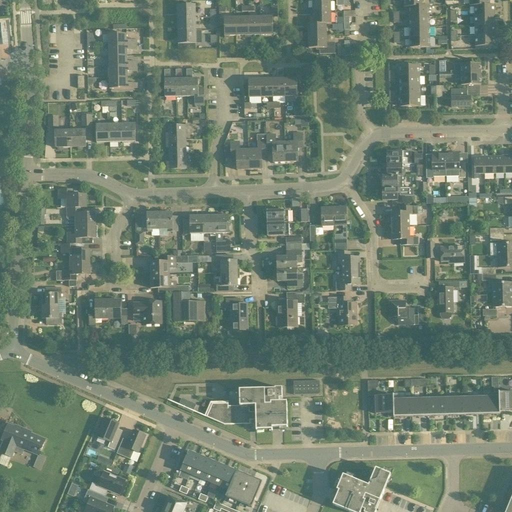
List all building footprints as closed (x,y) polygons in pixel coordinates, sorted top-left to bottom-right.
[(403,0),(404,8),(408,8),(408,7),(423,7),(423,0),(403,0)] [(311,13),(330,13),(330,1),(312,1),(312,9),(311,9),(311,13)] [(195,5),(177,6),(177,17),(195,17),(195,5)] [(494,14),(494,5),(489,5),(474,6),(474,15),(494,14)] [(408,7),(408,8),(409,16),(428,16),(428,6),(423,7),(408,7)] [(330,25),(330,13),(311,13),(311,17),(312,17),(312,24),(326,25),(330,25)] [(474,15),(474,26),(494,26),(494,14),(474,15)] [(409,16),(409,26),(428,26),(428,16),(409,16)] [(177,17),(177,30),(196,30),(195,17),(177,17)] [(272,17),(260,18),(260,36),(273,35),(272,17)] [(236,36),(236,18),(223,19),(224,38),(228,38),(228,36),(236,36)] [(249,18),(236,18),(236,36),(244,36),(244,37),(249,37),(249,18)] [(252,37),(252,36),(260,36),(260,18),(249,18),(249,37),(252,37)] [(308,29),(308,36),(326,35),(326,25),(312,24),(307,24),(307,29),(308,29)] [(409,26),(409,37),(429,37),(428,26),(409,26)] [(474,26),(474,36),(494,35),(494,26),(474,26)] [(196,44),(196,40),(196,30),(177,30),(177,40),(178,45),(196,44)] [(92,34),(86,34),(87,46),(94,46),(94,41),(92,39),(92,34)] [(126,35),(108,35),(108,47),(136,46),(136,40),(130,40),(126,40),(126,35)] [(308,40),(308,49),(316,49),(316,50),(319,50),(319,55),(334,55),(334,43),(326,43),(326,40),(326,35),(308,36),(308,40)] [(475,47),(495,47),(494,40),(494,35),(474,36),(474,40),(475,47)] [(429,48),(429,40),(429,37),(409,37),(409,40),(409,49),(429,48)] [(108,47),(108,57),(126,56),(126,51),(136,51),(136,46),(108,47)] [(127,62),(126,56),(108,57),(109,68),(137,67),(136,62),(127,62)] [(445,72),(445,79),(451,79),(451,76),(454,76),(480,76),(480,64),(454,65),(454,72),(451,72),(445,72)] [(399,66),(399,75),(419,75),(419,66),(399,66)] [(109,68),(109,78),(127,78),(127,72),(137,72),(137,67),(109,68)] [(419,86),(419,75),(399,75),(399,86),(419,86)] [(460,86),(466,86),(479,86),(480,86),(480,76),(454,76),(454,80),(460,80),(460,86)] [(127,78),(109,78),(109,90),(137,89),(137,83),(127,84),(127,78)] [(187,79),(176,80),(176,98),(187,98),(187,79)] [(198,79),(187,79),(187,98),(194,97),(194,107),(204,106),(204,89),(198,89),(198,79)] [(284,80),(285,98),(297,97),(297,83),(298,83),(298,79),(284,80)] [(176,80),(164,80),(164,98),(176,98),(176,80)] [(261,98),(260,80),(247,80),(247,84),(248,84),(248,98),(261,98)] [(273,80),(260,80),(261,98),(273,98),(273,80)] [(273,98),(285,98),(284,80),(273,80),(273,98)] [(399,86),(399,96),(419,96),(419,86),(399,86)] [(479,98),(479,92),(467,92),(467,90),(451,91),(451,97),(450,97),(451,108),(471,108),(470,98),(479,98)] [(420,107),(419,96),(399,96),(400,108),(420,107)] [(92,127),(92,116),(81,116),(81,127),(92,127)] [(58,117),(47,117),(47,128),(58,128),(58,117)] [(135,124),(122,125),(122,143),(135,142),(135,124)] [(109,143),(109,125),(96,125),(96,143),(109,143)] [(122,125),(109,125),(109,143),(122,143),(122,125)] [(185,139),(185,125),(167,126),(167,134),(165,134),(165,140),(185,139)] [(70,148),(70,131),(55,131),(55,148),(70,148)] [(85,131),(70,131),(70,148),(85,148),(85,131)] [(275,143),(275,134),(266,135),(266,141),(266,150),(272,150),(273,163),(286,163),(285,143),(275,143)] [(293,142),(285,143),(286,163),(297,162),(297,148),(303,148),(302,134),(293,134),(293,142)] [(168,148),(168,154),(186,154),(185,139),(165,140),(165,148),(168,148)] [(257,150),(248,150),(248,170),(261,170),(261,156),(267,156),(266,150),(266,141),(257,142),(257,150)] [(230,148),(224,148),(225,157),(230,157),(230,162),(236,162),(237,171),(248,170),(248,150),(239,150),(239,142),(229,143),(230,148)] [(386,152),(386,164),(402,164),(410,164),(410,158),(407,159),(407,152),(402,152),(402,150),(396,150),(396,152),(386,152)] [(451,155),(445,155),(445,177),(458,177),(458,178),(465,178),(465,164),(459,164),(458,153),(451,153),(451,155)] [(186,170),(186,154),(168,154),(168,162),(166,162),(166,170),(186,170)] [(416,164),(422,164),(422,154),(414,155),(414,164),(416,164)] [(445,177),(445,155),(439,156),(439,154),(432,154),(432,165),(425,165),(426,179),(433,179),(433,178),(445,177)] [(484,157),(473,157),(473,175),(485,175),(484,157)] [(494,157),(484,157),(485,175),(495,175),(494,157)] [(495,175),(505,174),(505,157),(494,157),(495,175)] [(386,164),(386,176),(397,176),(405,176),(405,171),(402,171),(402,164),(386,164)] [(397,176),(386,176),(381,176),(381,189),(397,188),(401,188),(401,182),(397,182),(397,176)] [(397,188),(381,189),(382,201),(397,201),(397,194),(407,194),(406,188),(401,188),(397,188)] [(66,209),(81,209),(87,208),(86,196),(73,196),(72,190),(58,190),(58,199),(66,199),(66,209)] [(468,198),(447,198),(447,206),(468,205),(468,198)] [(391,213),(391,227),(409,226),(408,215),(417,215),(417,207),(403,207),(403,213),(391,213)] [(321,227),(334,227),(333,208),(321,208),(321,227)] [(335,251),(347,251),(346,233),(345,208),(333,208),(334,227),(342,227),(343,235),(335,235),(335,251)] [(75,217),(75,227),(95,226),(95,214),(81,214),(81,209),(66,209),(67,218),(75,217)] [(266,211),(267,224),(288,223),(288,210),(266,211)] [(309,210),(298,211),(299,223),(309,223),(309,210)] [(159,213),(159,211),(154,211),(154,213),(146,214),(147,218),(141,218),(141,219),(135,219),(135,232),(135,245),(144,245),(144,233),(152,233),(152,230),(159,230),(159,213)] [(172,213),(159,213),(159,230),(167,230),(167,232),(178,232),(177,217),(172,217),(172,213)] [(190,235),(203,234),(202,216),(189,216),(189,220),(182,220),(182,235),(190,235)] [(215,216),(202,216),(203,234),(215,234),(215,216)] [(228,216),(215,216),(215,234),(216,234),(216,246),(216,253),(230,253),(230,246),(230,241),(223,241),(223,234),(229,234),(228,216)] [(289,236),(288,223),(267,224),(267,237),(289,236)] [(95,226),(75,227),(75,233),(67,233),(67,245),(75,245),(81,245),(81,239),(95,239),(95,226)] [(409,238),(409,226),(391,227),(392,240),(404,240),(404,246),(418,246),(418,237),(409,238)] [(434,242),(432,242),(432,240),(427,240),(427,243),(425,243),(426,259),(434,259),(434,242)] [(511,243),(496,244),(490,244),(490,256),(492,256),(497,256),(511,255),(511,243)] [(69,254),(70,263),(90,263),(89,250),(75,251),(75,245),(67,245),(61,245),(61,254),(69,254)] [(203,245),(203,256),(203,257),(209,257),(211,257),(211,251),(209,251),(209,245),(203,245)] [(276,257),(277,269),(296,269),(296,263),(301,263),(301,251),(302,251),(301,245),(286,246),(286,251),(289,251),(289,257),(276,257)] [(441,263),(453,262),(453,264),(464,264),(463,247),(440,248),(441,263)] [(342,265),(342,272),(359,271),(359,258),(347,258),(347,252),(347,251),(335,251),(335,265),(338,265),(342,265)] [(511,255),(497,256),(497,269),(511,268),(511,255)] [(220,274),(237,274),(237,261),(232,261),(232,256),(216,256),(216,266),(220,266),(220,274)] [(149,263),(150,276),(169,276),(169,269),(177,269),(176,264),(188,263),(188,257),(182,257),(173,257),(155,257),(155,263),(149,263)] [(61,273),(56,273),(56,282),(61,282),(69,281),(76,281),(76,275),(90,275),(90,263),(70,263),(70,272),(61,272),(61,273)] [(277,282),(290,282),(290,288),(302,288),(302,275),(296,275),(296,269),(277,269),(277,282)] [(352,291),(352,285),(359,285),(359,271),(342,272),(342,279),(335,279),(335,292),(348,292),(352,291)] [(233,286),(237,286),(237,274),(220,274),(220,282),(216,282),(216,292),(233,292),(233,286)] [(488,282),(488,288),(492,288),(492,296),(511,295),(511,289),(511,283),(493,283),(493,282),(496,282),(495,274),(481,274),(482,282),(488,282)] [(158,294),(173,293),(188,293),(188,286),(176,286),(176,282),(169,283),(169,276),(150,276),(150,289),(158,289),(158,294)] [(441,319),(443,320),(444,320),(447,320),(448,320),(450,319),(451,317),(451,316),(452,315),(451,313),(452,313),(452,289),(455,289),(455,290),(459,290),(458,289),(466,288),(466,283),(459,284),(459,282),(444,283),(445,288),(438,289),(438,314),(439,314),(440,316),(440,318),(441,319)] [(302,293),(304,293),(310,293),(310,285),(308,285),(308,289),(306,291),(302,291),(302,293)] [(41,295),(41,307),(58,307),(58,299),(61,299),(60,289),(45,289),(45,295),(41,295)] [(204,322),(203,303),(189,303),(188,293),(173,293),(174,322),(204,322)] [(286,302),(277,302),(277,328),(297,328),(296,304),(304,304),(304,293),(286,293),(286,302)] [(496,310),(495,310),(495,308),(511,307),(511,295),(492,296),(492,308),(492,310),(482,310),(482,317),(496,317),(496,310)] [(339,326),(356,326),(355,304),(350,304),(350,298),(327,298),(328,310),(339,309),(339,326)] [(240,305),(240,299),(225,299),(225,305),(230,305),(231,331),(247,331),(246,304),(240,305)] [(88,326),(95,326),(95,320),(108,320),(107,301),(94,301),(94,310),(88,310),(88,326)] [(121,301),(107,301),(108,320),(120,320),(120,325),(128,325),(127,310),(121,310),(121,301)] [(161,302),(143,302),(143,303),(133,303),(133,315),(133,322),(143,322),(143,325),(162,325),(161,302)] [(413,326),(413,309),(406,309),(405,302),(389,302),(389,318),(397,318),(397,326),(413,326)] [(61,314),(58,314),(58,307),(41,307),(42,319),(46,319),(46,325),(61,325),(61,314)] [(425,308),(417,309),(418,326),(426,326),(425,308)] [(453,333),(453,341),(470,341),(470,340),(470,332),(453,333)] [(137,347),(137,336),(128,336),(128,347),(137,347)] [(294,395),(320,395),(319,381),(293,382),(294,395)] [(212,404),(206,418),(224,425),(244,425),(250,425),(250,420),(256,420),(256,431),(272,431),(272,428),(287,428),(286,403),(279,403),(279,399),(282,399),(282,389),(275,389),(275,390),(264,390),(239,390),(239,406),(228,406),(228,401),(227,401),(227,404),(212,404)] [(511,392),(499,393),(499,397),(499,411),(511,410),(511,392)] [(410,394),(392,394),(392,396),(392,400),(393,414),(393,418),(411,418),(411,400),(410,394)] [(392,400),(392,396),(375,397),(375,399),(373,399),(373,405),(375,405),(375,415),(393,414),(392,400)] [(499,411),(499,397),(482,398),(482,416),(499,415),(499,411)] [(464,416),(464,398),(446,399),(446,417),(464,416)] [(464,416),(482,416),(482,398),(464,398),(464,416)] [(181,399),(178,405),(178,407),(192,414),(196,405),(181,399)] [(428,417),(428,399),(411,400),(411,418),(428,417)] [(428,417),(446,417),(446,399),(428,399),(428,417)] [(118,424),(105,419),(100,430),(99,430),(96,437),(110,443),(108,448),(115,451),(119,440),(113,437),(118,424)] [(3,441),(0,449),(0,453),(11,458),(13,452),(20,455),(22,451),(22,449),(38,456),(39,455),(45,440),(26,432),(27,431),(14,426),(14,427),(7,425),(1,440),(3,441)] [(145,436),(132,431),(128,442),(123,440),(122,439),(116,454),(130,460),(133,452),(138,454),(145,436)] [(181,471),(190,475),(198,456),(188,452),(180,472),(181,471)] [(198,456),(190,475),(200,479),(208,460),(198,456)] [(200,479),(210,482),(217,464),(208,460),(200,479)] [(217,464),(210,482),(219,486),(227,468),(217,464)] [(219,486),(228,490),(236,472),(227,468),(219,486)] [(339,492),(333,506),(348,511),(360,511),(362,510),(365,511),(364,511),(375,511),(380,502),(386,486),(391,476),(376,469),(368,486),(343,475),(336,491),(339,492)] [(251,508),(262,482),(236,472),(228,490),(225,497),(251,508)] [(92,483),(89,490),(102,495),(105,489),(119,495),(125,481),(105,473),(99,486),(92,483)] [(67,495),(74,496),(77,486),(71,484),(67,495)] [(87,491),(82,502),(88,504),(84,511),(111,511),(113,508),(103,503),(105,498),(87,491)] [(166,500),(163,508),(173,511),(183,511),(187,503),(170,496),(168,501),(166,500)] [(219,511),(221,509),(222,506),(216,503),(214,507),(213,509),(218,511),(219,511)]
